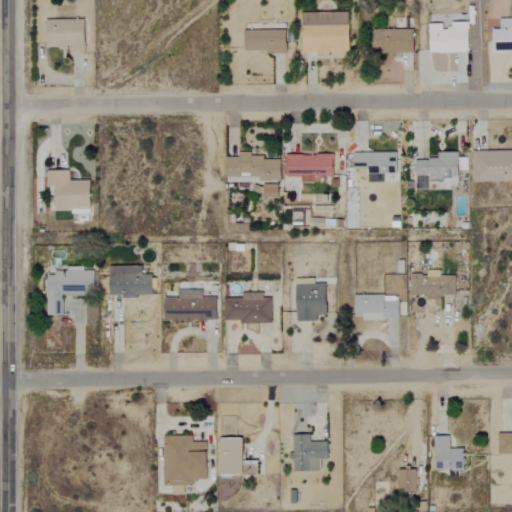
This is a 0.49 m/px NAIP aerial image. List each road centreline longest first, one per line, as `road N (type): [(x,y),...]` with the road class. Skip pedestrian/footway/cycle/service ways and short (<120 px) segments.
road 1 (residential): [(0,380),(511,373)]
road 2 (tertiary): [(5,0),(5,511)]
road 3 (residential): [(6,107),(511,99)]
